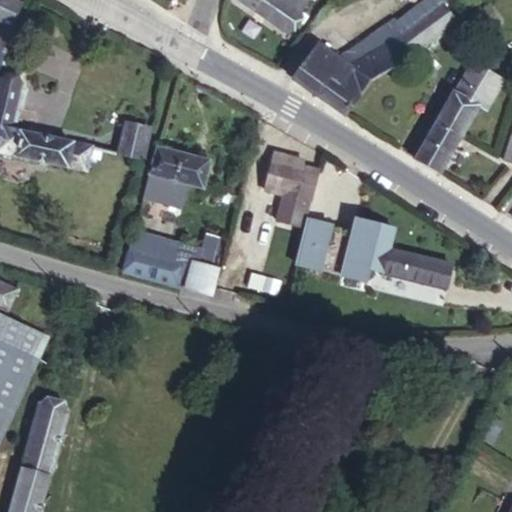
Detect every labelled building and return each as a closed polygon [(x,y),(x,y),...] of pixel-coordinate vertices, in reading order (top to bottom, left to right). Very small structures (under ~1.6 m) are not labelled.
[(23,5),(11,0),(0,0),(0,22),(1,23),(0,25),(0,51),(3,52),(23,5)] [(239,0),(286,33),(295,21),(302,26),(308,17),(300,12),(307,2),(304,0),(239,0)] [(424,48),(456,23),(442,5),(448,0),(427,0),(402,20),(424,48)] [(503,20),(490,3),(445,39),(458,55),(503,20)] [(294,80),(345,116),(366,89),(373,79),(407,62),(407,61),(424,48),(402,20),(396,24),(394,21),(340,59),(319,44),(294,80)] [(456,92),(478,106),(486,111),(503,82),(472,64),(456,92)] [(0,143),(90,168),(97,139),(19,118),(27,91),(4,83),(0,97),(0,143)] [(435,127),(459,141),(478,106),(456,92),(455,92),(435,127)] [(142,150),(149,124),(121,118),(113,143),(142,150)] [(416,160),(441,174),(459,141),(435,127),(416,160)] [(208,155),(157,144),(146,187),(167,192),(171,176),(201,183),(208,155)] [(275,154),(273,160),(303,167),(304,161),(275,154)] [(306,220),(319,171),(303,167),(273,160),(265,191),(284,196),(277,222),(304,229),(306,220)] [(304,229),(295,264),(367,282),(369,272),(447,289),(452,266),(389,252),(394,230),(356,220),(353,232),(306,220),(304,229)] [(127,267),(187,281),(193,257),(171,252),(133,243),(127,267)] [(192,262),(185,292),(214,298),(221,269),(192,262)] [(0,282),(0,307),(7,311),(17,290),(0,282)] [(0,443),(48,338),(0,315),(0,443)] [(45,410),(18,504),(15,511),(46,511),(73,419),(45,410)] [(15,511),(18,504),(4,499),(0,511),(15,511)] [(511,511),(511,505),(505,502),(501,511),(511,511)]
